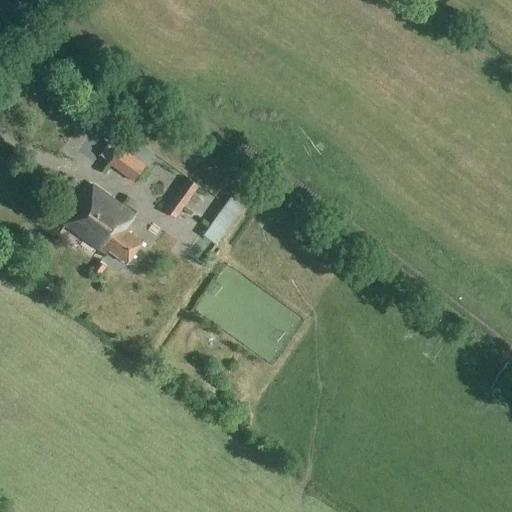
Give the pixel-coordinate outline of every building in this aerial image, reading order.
[(129,128),(119,146),(129,152),(140,134),(129,128)] [(138,142),(127,157),(117,150),(106,166),(132,185),(144,169),(155,153),(138,142)] [(176,221),(199,189),(189,182),(166,215),(176,221)] [(128,267),(143,248),(121,232),(131,219),(91,190),(62,228),(102,257),(107,251),(128,267)] [(205,232),(218,242),(237,216),(223,206),(205,232)] [(98,262),(92,270),(100,275),(106,267),(98,262)]
